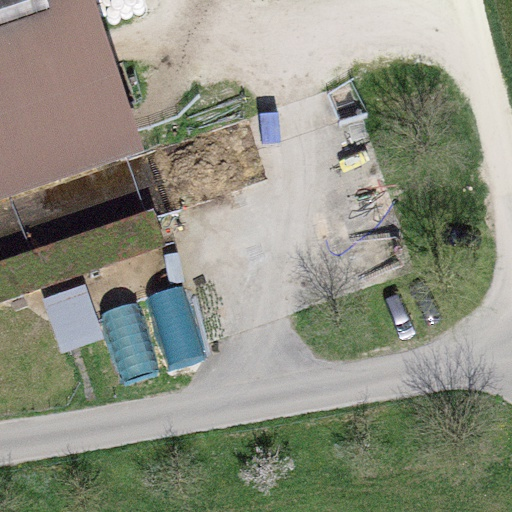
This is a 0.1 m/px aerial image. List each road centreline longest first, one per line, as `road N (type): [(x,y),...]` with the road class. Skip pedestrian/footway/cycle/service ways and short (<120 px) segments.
road 1 (unclassified): [(0,445),(385,376),(511,334)]
road 2 (track): [(511,253),(463,0)]
